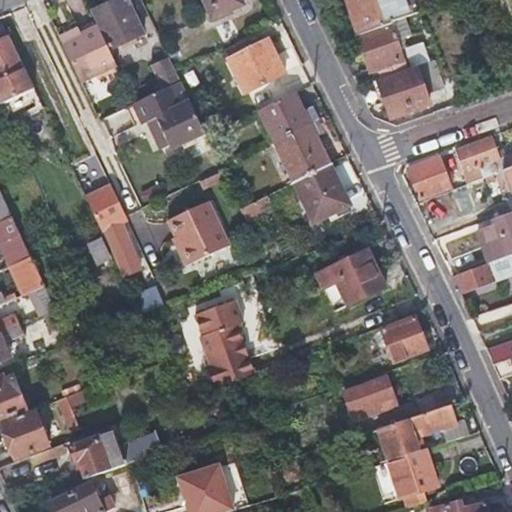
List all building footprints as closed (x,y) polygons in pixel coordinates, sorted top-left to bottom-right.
[(108,50),(125,43),(142,35),(125,0),(118,0),(90,13),(96,26),(108,50)] [(226,0),(201,0),(210,18),(230,8),(226,0)] [(344,0),(356,35),(391,23),(413,15),(408,0),(344,0)] [(390,76),(404,71),(389,27),(392,26),(391,23),(356,35),(369,71),(386,66),(390,76)] [(108,50),(96,26),(60,43),(80,85),(116,67),(108,50)] [(9,38),(0,42),(0,81),(24,71),(9,38)] [(228,58),(237,75),(245,92),(283,73),(267,39),(228,58)] [(163,89),(178,81),(167,60),(152,67),(163,89)] [(432,61),(404,71),(390,76),(372,83),(386,119),(429,105),(426,95),(442,90),(432,61)] [(134,104),(144,124),(147,123),(155,118),(169,146),(170,149),(203,133),(178,81),(163,89),(134,104)] [(275,143),(312,125),(309,118),(305,120),(292,93),(259,110),(275,143)] [(144,124),(134,104),(132,105),(140,123),(142,125),(144,124)] [(132,105),(125,108),(134,126),(140,123),(132,105)] [(155,118),(147,123),(161,150),(169,146),(155,118)] [(294,181),(328,165),(311,131),(315,130),(312,125),(275,143),(294,181)] [(509,171),(505,160),(504,158),(496,160),(488,139),(455,151),(464,176),(467,186),(502,173),(509,171)] [(72,165),(85,190),(104,180),(90,155),(72,165)] [(407,168),(413,185),(418,199),(449,188),(447,182),(438,157),(407,168)] [(347,204),(328,165),(294,181),(313,221),(347,204)] [(511,169),(509,171),(502,173),(509,190),(511,188),(511,169)] [(450,192),(467,186),(464,176),(447,182),(449,188),(450,192)] [(0,223),(12,218),(0,191),(0,223)] [(271,196),(241,208),(248,223),(277,212),(271,196)] [(231,246),(210,201),(187,212),(209,257),(231,246)] [(117,221),(121,219),(126,217),(120,205),(93,216),(99,229),(103,226),(127,276),(140,269),(117,221)] [(186,268),(209,257),(187,212),(168,221),(176,237),(183,250),(178,252),(186,268)] [(488,263),(511,255),(511,212),(504,215),(506,220),(496,224),(476,230),(488,263)] [(504,215),(494,219),(496,224),(506,220),(504,215)] [(11,269),(32,261),(12,218),(0,223),(0,248),(9,270),(11,269)] [(104,237),(90,243),(99,266),(113,260),(104,237)] [(183,250),(176,237),(172,239),(178,252),(183,250)] [(383,286),(374,268),(366,250),(329,266),(346,303),(383,286)] [(44,288),(32,261),(11,269),(24,297),(31,294),(44,288)] [(280,275),(276,265),(250,275),(254,285),(280,275)] [(346,303),(329,266),(316,272),(332,309),(346,303)] [(132,292),(144,287),(139,275),(127,281),(132,292)] [(136,293),(141,312),(165,306),(161,287),(136,293)] [(55,310),(44,288),(31,294),(41,317),(44,316),(55,310)] [(0,324),(0,307),(4,306),(0,297),(0,361),(9,357),(3,344),(21,336),(13,318),(0,324)] [(206,369),(214,389),(229,384),(255,374),(236,325),(242,323),(234,301),(194,317),(202,337),(200,338),(211,367),(206,369)] [(63,327),(55,310),(44,316),(52,333),(63,327)] [(380,328),(386,344),(392,361),(426,348),(413,315),(380,328)] [(492,365),(511,359),(511,358),(511,341),(486,350),(492,365)] [(511,358),(511,359),(492,365),(499,380),(511,376),(511,358)] [(0,379),(0,418),(25,408),(11,375),(0,379)] [(354,421),(369,416),(384,411),(397,406),(387,378),(344,394),(354,421)] [(71,437),(76,435),(81,433),(71,407),(86,402),(82,391),(57,401),(71,437)] [(454,422),(451,414),(448,405),(379,429),(390,460),(424,448),(419,434),(454,422)] [(17,460),(32,454),(47,449),(34,412),(3,424),(17,460)] [(454,422),(419,434),(424,448),(459,436),(454,422)] [(113,434),(91,442),(70,449),(75,465),(79,463),(86,481),(163,454),(156,434),(118,448),(113,434)] [(30,458),(31,462),(33,466),(66,454),(63,446),(30,458)] [(437,485),(430,467),(424,448),(390,460),(387,461),(400,498),(437,485)] [(219,465),(179,478),(189,511),(231,511),(234,511),(219,465)] [(98,505),(89,487),(51,506),(53,511),(114,511),(108,500),(98,505)] [(430,509),(430,511),(486,511),(484,504),(462,510),(460,501),(430,509)]
